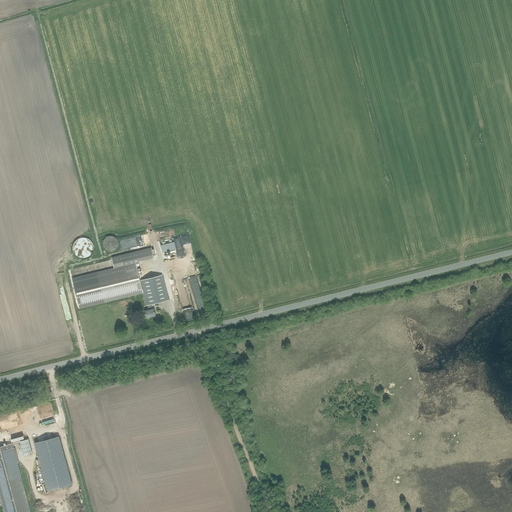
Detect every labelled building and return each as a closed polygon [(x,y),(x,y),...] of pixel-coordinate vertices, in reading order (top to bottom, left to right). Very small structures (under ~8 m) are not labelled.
[(111,236),(108,237),(105,238),(104,241),(103,244),(104,247),(105,249),(108,251),(111,251),(114,251),(116,249),(118,247),(118,244),(118,241),(116,238),(114,237),(111,236)] [(83,241),(80,241),(78,243),(76,246),(76,249),(76,252),(78,254),(80,256),(83,256),(86,256),(89,254),(90,251),(91,249),(90,246),(89,243),(86,241),(83,241)] [(161,244),(162,252),(176,249),(174,241),(161,244)] [(163,275),(140,280),(136,263),(135,264),(135,262),(154,258),(152,248),(112,258),(115,268),(69,279),(77,309),(143,292),(141,282),(148,311),(145,312),(146,318),(156,316),(154,309),(153,310),(152,304),(169,300),(163,275)] [(59,436),(35,443),(48,491),(72,485),(59,436)] [(24,455),(32,453),(29,439),(20,441),(24,455)] [(30,511),(12,444),(0,447),(0,496),(4,511),(30,511)]
